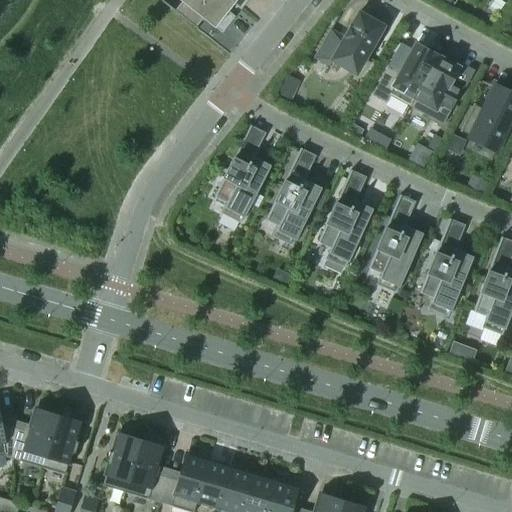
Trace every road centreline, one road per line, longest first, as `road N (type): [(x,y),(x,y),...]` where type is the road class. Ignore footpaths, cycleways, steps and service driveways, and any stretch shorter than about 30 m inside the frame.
road 1 (residential): [(509,511),(83,385),(103,320)]
road 2 (tertiary): [(103,320),(511,442)]
road 3 (residential): [(511,225),(226,93)]
road 4 (residential): [(103,320),(147,198),(226,93)]
road 5 (residential): [(511,63),(395,0)]
